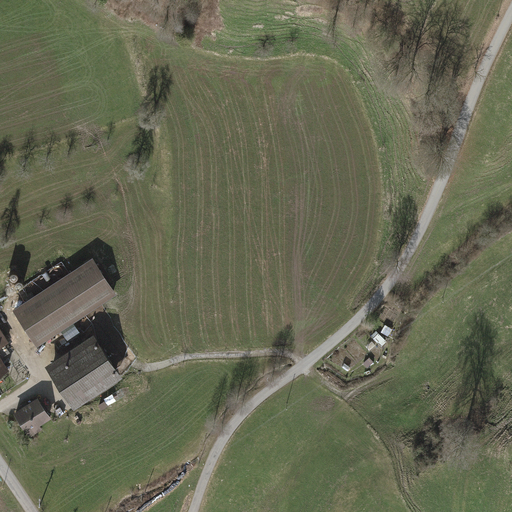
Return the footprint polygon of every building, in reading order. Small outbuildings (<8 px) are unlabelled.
[(93,257),(13,310),(38,346),(95,308),(117,293),(93,257)] [(0,329),(0,376),(9,371),(0,356),(0,347),(8,343),(0,329)] [(94,334),(46,366),(75,409),(123,377),(94,334)] [(387,337),(383,334),(379,339),(384,342),(387,337)] [(373,363),(369,359),(364,364),(367,367),(373,363)] [(131,390),(123,395),(126,399),(134,394),(131,390)] [(38,397),(14,413),(27,433),(29,432),(32,436),(42,429),(39,425),(51,418),(38,397)]
